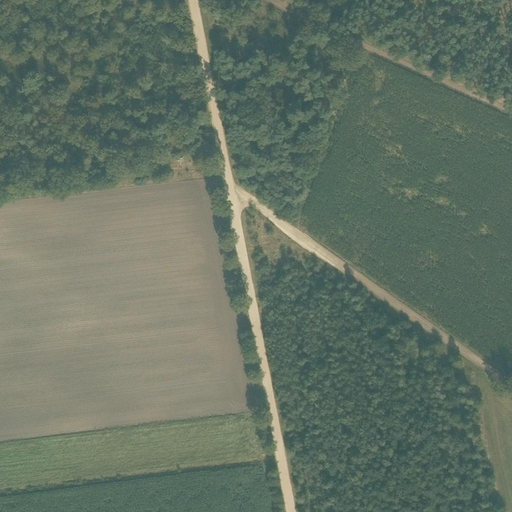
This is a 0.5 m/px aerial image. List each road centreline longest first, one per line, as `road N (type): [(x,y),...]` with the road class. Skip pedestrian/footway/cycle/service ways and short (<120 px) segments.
road 1 (track): [(218,172),(511,388)]
road 2 (track): [(287,511),(218,172)]
road 3 (track): [(265,0),(511,109)]
road 4 (track): [(218,172),(193,0)]
